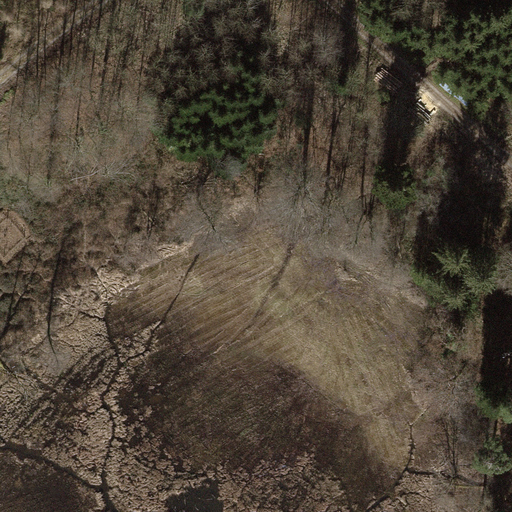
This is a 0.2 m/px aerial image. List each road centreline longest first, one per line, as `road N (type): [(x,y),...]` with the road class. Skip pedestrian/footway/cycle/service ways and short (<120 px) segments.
road 1 (track): [(511,166),(333,0)]
road 2 (track): [(0,78),(107,0)]
